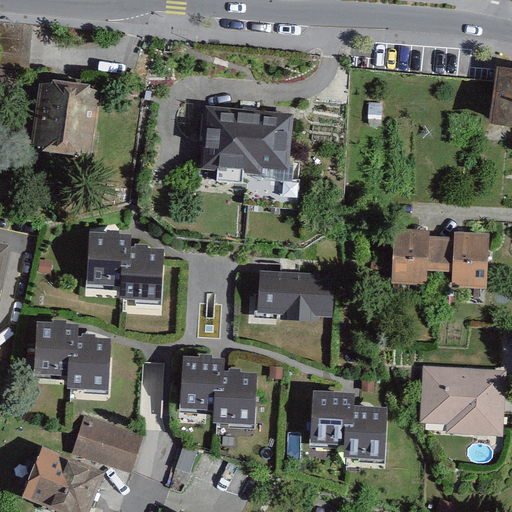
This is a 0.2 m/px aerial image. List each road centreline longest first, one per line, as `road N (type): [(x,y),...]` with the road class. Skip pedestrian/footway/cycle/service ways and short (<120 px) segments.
road 1 (tertiary): [(490,27),(203,4)]
road 2 (tertiary): [(203,4),(19,0)]
